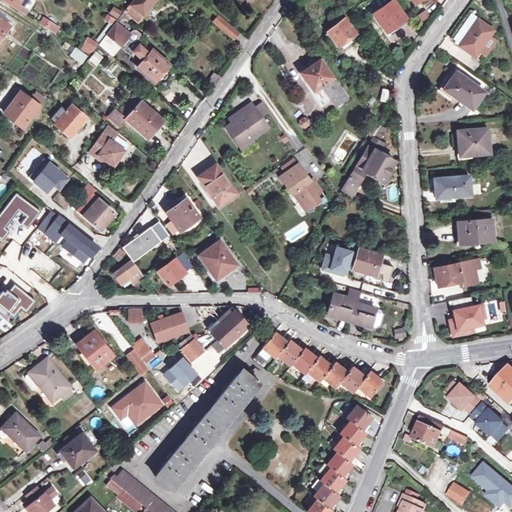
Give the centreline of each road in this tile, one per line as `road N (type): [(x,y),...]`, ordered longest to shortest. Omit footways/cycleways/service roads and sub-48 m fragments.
road 1 (residential): [(63,307),(284,0)]
road 2 (tertiary): [(415,359),(402,83),(457,0)]
road 3 (residential): [(415,359),(337,342),(267,302),(183,298),(63,307)]
road 4 (tertiary): [(415,359),(355,511)]
